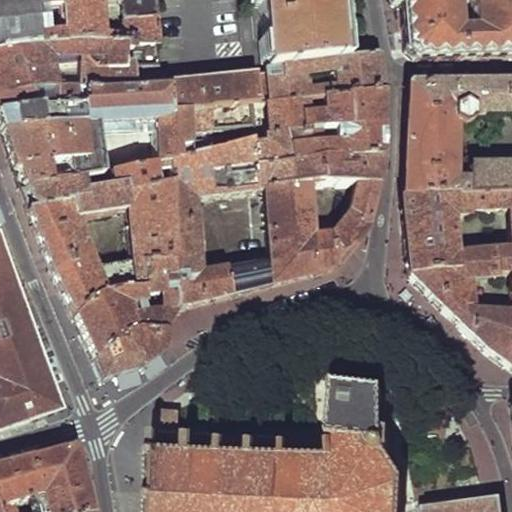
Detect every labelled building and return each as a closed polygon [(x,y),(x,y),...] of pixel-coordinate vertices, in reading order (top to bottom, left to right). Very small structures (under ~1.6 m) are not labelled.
[(0,0),(0,53),(35,44),(30,0),(0,0)] [(57,0),(62,44),(101,44),(95,0),(57,0)] [(118,39),(118,44),(137,43),(148,43),(156,41),(149,0),(118,0),(123,38),(118,39)] [(339,0),(255,0),(261,73),(343,63),(339,0)] [(399,7),(404,54),(407,57),(412,62),(434,61),(508,61),(504,0),(388,0),(389,7),(399,7)] [(148,43),(137,43),(140,63),(149,63),(148,43)] [(0,100),(58,93),(58,89),(54,89),(49,64),(73,61),(75,91),(81,90),(81,100),(132,93),(130,64),(120,65),(118,44),(101,44),(62,44),(35,44),(0,53),(0,100)] [(261,104),(377,94),(371,58),(343,63),(261,73),(258,74),(259,78),(261,104)] [(150,68),(149,63),(140,63),(130,64),(132,93),(165,90),(169,115),(247,106),(261,104),(259,78),(158,85),(156,68),(150,68)] [(404,89),(404,102),(398,200),(511,197),(511,84),(489,85),(408,86),(404,89)] [(0,118),(82,109),(81,100),(81,90),(75,91),(58,93),(0,100),(0,118)] [(0,138),(18,193),(78,185),(97,181),(93,137),(152,128),(155,171),(164,169),(213,153),(213,134),(250,130),(247,106),(169,115),(165,90),(132,93),(81,100),(82,109),(0,118),(0,138)] [(377,128),(377,94),(261,104),(265,136),(316,132),(331,131),(377,128)] [(377,159),(377,128),(331,131),(332,143),(317,145),(316,132),(265,136),(261,136),(262,141),(264,163),(312,157),(377,159)] [(264,163),(262,141),(256,142),(254,137),(240,138),(241,145),(213,153),(164,169),(165,187),(170,267),(174,311),(222,299),(270,286),(267,261),(198,277),(193,204),(248,193),(245,167),(264,163)] [(337,269),(349,253),(362,235),(374,182),(375,178),(377,159),(312,157),(264,163),(245,167),(248,193),(263,191),(267,261),(270,286),(337,269)] [(78,185),(18,193),(42,258),(48,276),(71,318),(95,298),(116,296),(139,293),(136,270),(170,267),(165,187),(156,188),(155,171),(106,180),(109,198),(81,202),(78,185)] [(511,197),(398,200),(402,239),(406,277),(441,311),(484,353),(511,371),(511,197)] [(0,433),(57,413),(29,336),(0,257),(0,433)] [(174,311),(170,267),(136,270),(139,293),(140,305),(149,305),(149,302),(158,301),(160,315),(140,317),(136,337),(160,337),(172,315),(174,311)] [(81,340),(91,362),(128,337),(136,337),(140,317),(125,319),(116,296),(95,298),(71,318),(81,340)] [(160,355),(160,337),(136,337),(128,337),(91,362),(96,372),(100,383),(110,379),(137,369),(149,362),(160,355)] [(404,511),(404,488),(390,464),(392,451),(390,439),(386,439),(384,397),(377,397),(376,403),(341,398),(341,392),(332,390),(334,426),(331,426),(331,443),(306,442),(305,444),(297,444),(297,442),(176,439),(176,417),(155,416),(154,438),(150,438),(150,461),(147,461),(147,470),(151,470),(151,485),(146,485),(147,493),(151,493),(150,504),(150,511),(404,511)] [(72,449),(28,461),(40,500),(43,511),(89,511),(82,483),(72,449)] [(0,468),(0,511),(11,511),(11,510),(40,500),(28,461),(1,468),(0,468)] [(499,511),(497,501),(488,503),(487,499),(419,511),(499,511)]
